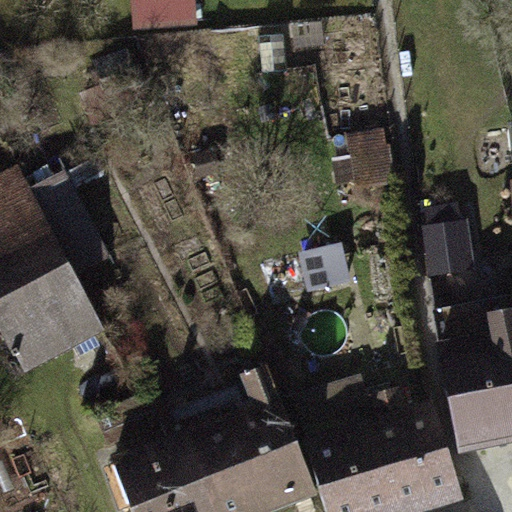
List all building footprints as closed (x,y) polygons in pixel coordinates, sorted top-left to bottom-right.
[(138,0),(140,30),(205,26),(202,0),(138,0)] [(352,140),(363,196),(403,188),(392,132),(352,140)] [(112,337),(23,170),(0,181),(0,345),(21,385),(112,337)] [(470,224),(430,229),(439,301),(479,296),(470,224)] [(511,319),(473,328),(501,453),(511,450),(511,319)] [(288,395),(115,459),(134,511),(261,511),(322,489),(307,448),(288,395)] [(432,402),(307,448),(322,489),(330,511),(409,511),(465,491),(432,402)]
